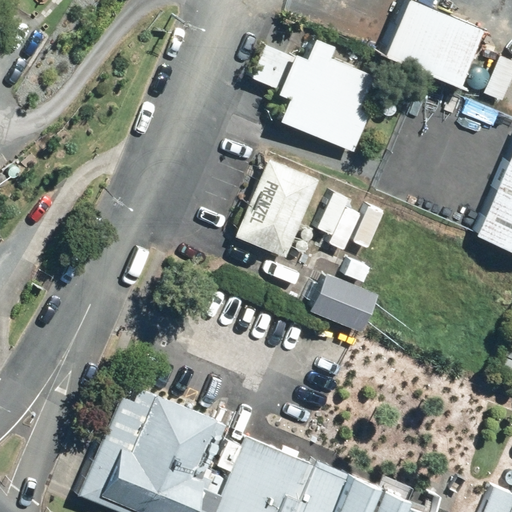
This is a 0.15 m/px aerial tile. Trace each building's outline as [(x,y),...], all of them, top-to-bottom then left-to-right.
[(391,0),(369,51),(446,84),(471,27),(407,0),(391,0)] [(266,118),(343,149),(359,110),(349,106),(362,73),(316,54),(320,44),(300,35),(291,57),(277,50),(276,53),(254,44),(241,76),(263,86),(261,90),(275,95),(266,118)] [(457,83),(493,98),(510,61),(473,45),(457,83)] [(511,131),(471,230),(511,246),(511,131)] [(275,255),(306,176),(256,156),(224,235),(275,255)] [(339,265),(358,273),(364,259),(345,251),(339,265)] [(301,302),(354,324),(370,285),(317,263),(301,302)] [(511,317),(488,371),(511,382),(511,317)] [(414,511),(391,502),(398,483),(371,472),(365,486),(334,473),(336,468),(305,456),(303,462),(238,434),(212,492),(207,490),(213,476),(195,468),(213,424),(140,392),(129,419),(103,407),(66,494),(108,511),(414,511)] [(511,511),(511,472),(504,491),(485,483),(473,511),(511,511)]
